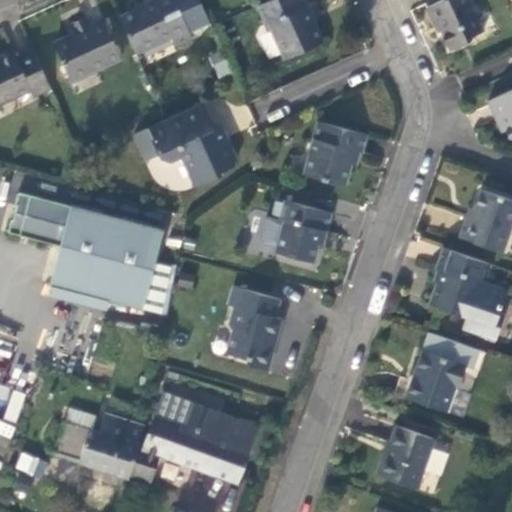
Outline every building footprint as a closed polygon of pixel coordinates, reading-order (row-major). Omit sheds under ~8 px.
[(136,7),(119,15),(136,52),(171,35),(175,43),(192,35),(175,0),(153,0),(151,3),(145,0),(143,0),(139,2),(134,4),(136,7)] [(307,3),(305,0),(264,0),(257,3),(266,23),(271,20),(286,56),(323,40),(314,19),(309,8),(307,3)] [(465,0),(438,0),(427,5),(434,20),(437,19),(450,48),(469,39),(467,36),(479,30),(465,0)] [(75,86),(125,62),(106,23),(93,30),(89,22),(80,26),(73,29),(78,39),(57,48),(75,86)] [(33,95),(51,87),(33,48),(16,55),(13,49),(2,54),(0,54),(0,101),(30,89),(33,95)] [(511,88),(489,99),(494,110),(498,118),(501,116),(510,136),(511,136),(511,88)] [(213,127),(206,113),(201,103),(134,134),(142,151),(155,145),(159,153),(161,157),(166,159),(170,160),(183,154),(194,177),(197,184),(223,172),(222,170),(236,164),(236,158),(227,140),(226,135),(213,141),(207,130),(213,127)] [(366,133),(318,120),(304,172),(345,183),(350,163),(354,148),(361,150),(366,133)] [(220,124),(213,127),(207,130),(213,141),(226,135),(220,124)] [(145,159),(159,153),(155,145),(142,151),(145,159)] [(502,250),(511,221),(511,197),(483,188),(477,203),(472,216),(468,215),(461,235),(502,250)] [(20,234),(36,238),(48,199),(32,194),(20,191),(16,204),(18,204),(14,218),(12,218),(9,231),(20,234)] [(164,230),(48,199),(36,238),(61,245),(51,282),(143,307),(164,230)] [(277,245),(275,250),(314,260),(322,229),(326,230),(332,211),(285,199),(279,218),(266,215),(261,236),(264,241),(277,245)] [(486,280),(492,262),(445,246),(438,265),(443,266),(437,283),(431,302),(468,315),(465,326),(496,337),(505,312),(500,310),(508,288),(486,280)] [(280,297),(233,283),(227,303),(234,305),(229,323),(232,329),(226,351),(246,357),(249,363),(268,368),(273,351),(269,345),(272,336),(277,337),(280,326),(282,317),(275,315),(280,297)] [(462,363),(423,349),(414,373),(406,395),(446,410),(462,415),(471,391),(454,386),(462,363)] [(0,419),(0,434),(10,438),(25,393),(13,389),(3,421),(0,419)] [(163,391),(154,415),(187,427),(195,403),(163,391)] [(143,446),(138,444),(131,473),(151,479),(160,453),(203,469),(238,482),(254,445),(259,427),(195,403),(187,427),(154,415),(143,446)] [(105,469),(129,476),(131,473),(138,444),(142,424),(106,413),(99,432),(64,420),(55,449),(91,462),(90,464),(105,469)] [(383,451),(376,472),(417,486),(423,468),(440,474),(447,453),(431,448),(435,437),(396,424),(390,441),(386,452),(383,451)] [(37,477),(44,460),(20,451),(14,468),(37,477)]
